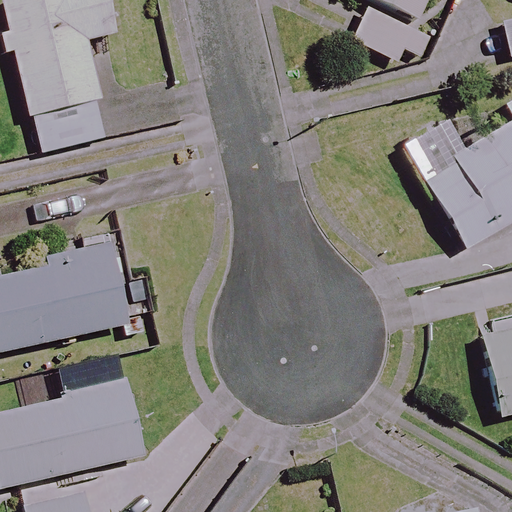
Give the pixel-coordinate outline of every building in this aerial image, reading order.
[(36,157),(98,143),(89,107),(94,106),(80,46),(110,39),(100,0),(12,0),(0,3),(0,21),(24,123),(28,122),(36,157)] [(423,0),(356,0),(413,24),(423,0)] [(511,20),(496,25),(507,63),(511,61),(511,20)] [(511,124),(449,162),(453,170),(422,189),(460,253),(511,222),(511,124)] [(0,279),(0,356),(123,329),(122,324),(146,318),(140,292),(114,298),(105,255),(0,279)] [(511,417),(511,332),(475,341),(495,422),(511,417)] [(0,492),(135,461),(118,390),(0,416),(0,492)] [(84,511),(80,492),(18,506),(19,511),(84,511)]
